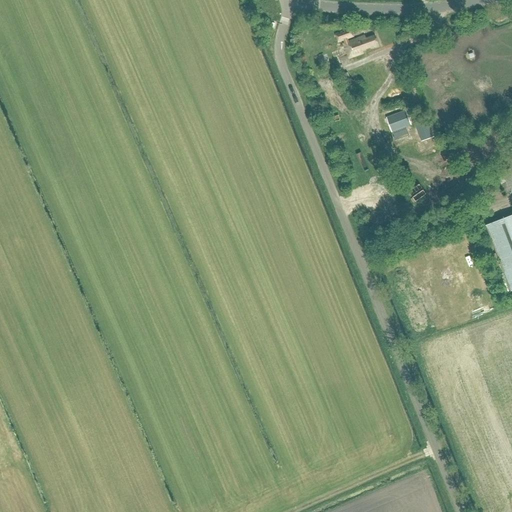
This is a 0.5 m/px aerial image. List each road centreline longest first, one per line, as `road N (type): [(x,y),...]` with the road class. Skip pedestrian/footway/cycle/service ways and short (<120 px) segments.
road 1 (tertiary): [(460,511),(280,59),(290,0)]
road 2 (tertiary): [(295,0),(344,8),(483,0)]
